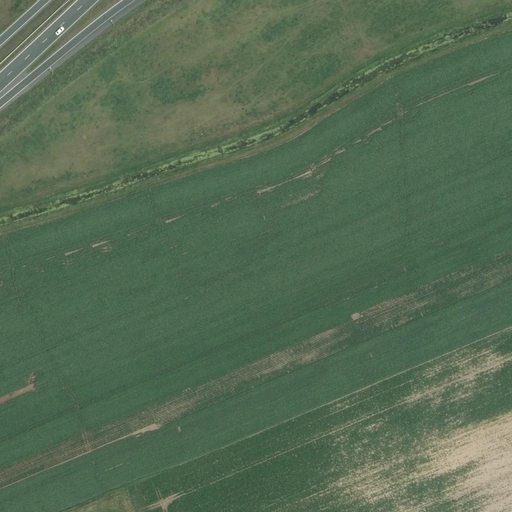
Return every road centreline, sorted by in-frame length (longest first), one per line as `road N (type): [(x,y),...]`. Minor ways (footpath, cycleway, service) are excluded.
road 1 (motorway): [(0,103),(131,0)]
road 2 (trunk): [(0,82),(88,0)]
